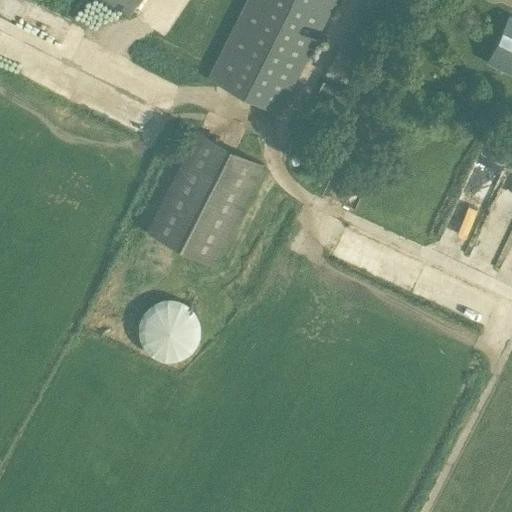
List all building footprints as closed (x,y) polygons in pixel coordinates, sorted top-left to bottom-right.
[(38,0),(0,0),(0,12),(58,39),(65,23),(53,18),(57,8),(38,0)] [(109,0),(129,13),(137,0),(109,0)] [(247,0),(210,76),(279,111),(334,0),(247,0)] [(364,0),(326,70),(353,85),(400,0),(364,0)] [(498,64),(511,70),(511,23),(503,41),(508,44),(498,64)] [(200,131),(149,229),(213,261),(263,162),(200,131)] [(142,299),(143,353),(197,353),(197,298),(142,299)]
